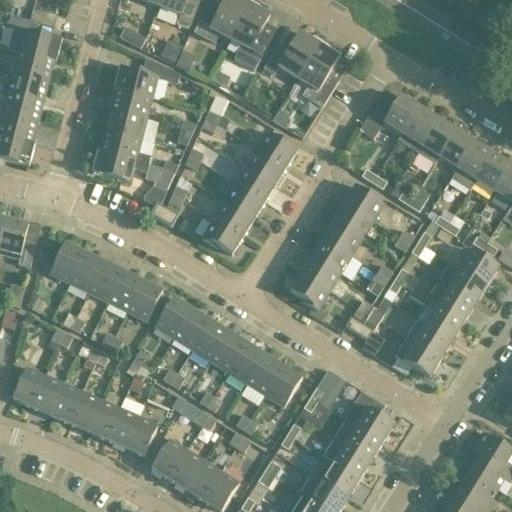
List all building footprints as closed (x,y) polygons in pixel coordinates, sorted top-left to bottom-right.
[(158,9),(162,0),(136,0),(137,0),(158,9)] [(187,32),(196,10),(185,5),(187,0),(162,0),(158,9),(179,18),(176,27),(187,32)] [(205,41),(209,32),(230,43),(248,7),(234,0),(225,0),(215,19),(205,14),(194,35),(205,41)] [(253,72),(275,31),(265,26),(269,18),(248,7),(230,43),(240,48),(233,62),(253,72)] [(54,30),(57,18),(33,11),(30,23),(33,24),(54,30)] [(31,35),(33,24),(30,23),(11,19),(10,18),(7,30),(22,34),(17,54),(54,64),(56,64),(62,43),(31,35)] [(140,52),(145,41),(124,31),(119,41),(140,52)] [(299,36),(285,58),(275,52),(262,72),(273,78),(278,70),(298,82),(319,48),(299,36)] [(167,46),(160,60),(174,66),(182,49),(172,44),(167,46)] [(335,89),(325,83),(339,61),(319,48),(298,82),(317,94),(312,103),(323,109),(335,89)] [(175,68),(187,74),(194,59),(183,53),(175,68)] [(12,75),(48,85),(54,64),(17,54),(12,75)] [(148,78),(119,70),(113,92),(115,92),(152,102),(152,101),(161,103),(166,85),(176,87),(179,77),(151,65),(148,78)] [(224,90),(230,81),(217,73),(211,82),(224,90)] [(6,96),(43,106),(48,85),(12,75),(6,96)] [(110,113),(146,123),(152,102),(115,92),(110,113)] [(1,117),(37,126),(43,106),(6,96),(1,117)] [(359,134),(373,142),(381,129),(399,139),(396,143),(398,144),(419,110),(400,99),(392,111),(379,102),(359,134)] [(287,115),(280,110),(271,125),(284,133),(289,124),(287,115)] [(416,155),(437,122),(419,110),(398,144),(416,155)] [(146,123),(110,113),(105,134),(141,143),(146,123)] [(220,120),(208,114),(204,123),(216,128),(220,120)] [(0,120),(0,139),(32,147),(37,126),(1,117),(0,120)] [(180,130),(183,132),(192,134),(195,127),(183,122),(180,130)] [(434,166),(438,160),(439,160),(455,133),(437,122),(416,155),(434,166)] [(216,128),(204,123),(201,131),(212,136),(216,128)] [(186,148),(187,149),(192,136),(191,136),(183,132),(180,131),(176,146),(186,148)] [(456,171),(450,181),(451,181),(474,145),(455,133),(439,160),(456,171)] [(152,146),(141,143),(105,134),(99,155),(147,167),(152,146)] [(256,153),(286,171),(297,153),(268,135),(256,153)] [(34,148),(32,147),(0,139),(0,162),(29,170),(34,148)] [(468,192),(475,183),(492,156),(474,145),(451,181),(468,192)] [(203,157),(191,152),(188,160),(200,166),(203,157)] [(286,171),(256,153),(246,170),(275,189),(286,171)] [(134,172),(145,175),(147,167),(99,155),(97,154),(91,176),(130,186),(134,172)] [(494,194),(510,168),(492,156),(475,183),(494,194)] [(200,166),(188,160),(184,169),(196,174),(200,166)] [(177,168),(165,163),(162,171),(173,176),(177,168)] [(511,206),(511,205),(511,168),(510,168),(494,194),(511,206)] [(275,189),(246,170),(235,188),(264,206),(275,189)] [(366,173),(361,180),(372,186),(376,179),(366,173)] [(382,192),(386,186),(376,179),(372,186),(382,192)] [(264,206),(235,188),(224,205),(253,223),(264,206)] [(144,197),(142,203),(154,209),(156,206),(159,207),(165,195),(152,189),(144,197)] [(343,207),(373,226),(384,208),(355,189),(343,207)] [(187,195),(175,190),(171,198),(183,203),(187,195)] [(402,196),(398,202),(408,209),(412,202),(402,196)] [(183,203),(171,198),(168,207),(180,212),(183,203)] [(418,215),(423,208),(412,202),(408,209),(418,215)] [(253,223),(224,205),(213,222),(243,240),(253,223)] [(159,207),(156,206),(154,209),(149,218),(171,230),(178,218),(159,207)] [(333,225),(362,243),(373,226),(343,207),(333,225)] [(438,220),(434,226),(444,233),(448,226),(438,220)] [(189,237),(195,227),(185,222),(179,231),(189,237)] [(243,240),(213,222),(201,242),(217,252),(218,250),(231,258),(243,240)] [(36,247),(24,244),(28,228),(5,223),(0,243),(0,253),(20,259),(17,268),(29,271),(36,247)] [(322,242),(351,260),(362,243),(333,225),(322,242)] [(454,239),(459,232),(448,226),(444,233),(454,239)] [(414,241),(403,234),(398,242),(409,248),(414,241)] [(431,240),(424,236),(418,246),(424,250),(431,240)] [(477,240),(472,247),(482,253),(487,246),(477,240)] [(311,259),(340,277),(351,260),(322,242),(311,259)] [(394,249),(404,256),(409,248),(398,242),(394,249)] [(69,287),(85,256),(65,246),(49,277),(69,287)] [(411,256),(418,260),(424,250),(418,246),(411,256)] [(493,259),(497,253),(487,246),(482,253),(493,259)] [(471,253),(460,272),(486,289),(498,270),(471,253)] [(89,297),(104,266),(85,256),(69,287),(89,297)] [(300,276),(329,295),(340,277),(311,259),(300,276)] [(460,272),(449,265),(437,284),(475,307),(486,289),(460,272)] [(108,306),(123,275),(104,266),(89,297),(108,306)] [(392,275),(381,268),(377,276),(388,283),(392,275)] [(408,277),(401,272),(395,283),(402,287),(408,277)] [(127,316),(142,285),(123,275),(108,306),(127,316)] [(329,295),(300,276),(289,294),(303,303),(301,305),(317,315),(329,295)] [(372,284),(383,291),(388,283),(377,276),(372,284)] [(388,293),(395,297),(402,287),(395,283),(388,293)] [(426,301),(437,308),(437,309),(464,326),(475,307),(437,284),(426,301)] [(142,285),(127,316),(147,326),(162,295),(142,285)] [(6,308),(18,311),(23,291),(11,288),(6,308)] [(45,305),(37,301),(31,313),(39,317),(45,305)] [(173,342),(192,313),(173,301),(154,330),(173,342)] [(374,311),(363,304),(358,312),(369,319),(369,318),(374,311)] [(425,327),(452,344),(464,326),(437,309),(425,327)] [(384,317),(374,311),(369,318),(380,324),(384,317)] [(369,319),(358,312),(353,319),(364,326),(365,324),(369,319)] [(192,354),(210,324),(192,313),(173,342),(192,354)] [(71,332),(76,321),(68,317),(63,328),(71,332)] [(365,324),(375,331),(380,324),(369,318),(369,319),(365,324)] [(345,329),(366,343),(372,333),(350,320),(345,329)] [(76,321),(71,332),(79,336),(84,325),(76,321)] [(210,365),(228,336),(210,324),(192,354),(210,365)] [(414,345),(441,362),(452,344),(425,327),(414,345)] [(47,349),(55,353),(58,347),(64,336),(55,332),(47,349)] [(58,347),(66,351),(71,340),(64,336),(58,347)] [(109,352),(115,340),(107,336),(101,348),(109,352)] [(228,376),(246,347),(228,336),(210,365),(228,376)] [(115,340),(109,352),(117,356),(123,344),(115,340)] [(441,362),(414,345),(406,340),(394,359),(429,381),(441,362)] [(246,388),(265,359),(246,347),(228,376),(246,388)] [(86,361),(93,364),(95,366),(100,354),(92,350),(86,361)] [(126,376),(134,380),(140,369),(147,358),(140,353),(126,376)] [(102,369),(108,358),(100,354),(95,366),(102,369)] [(265,399),(283,370),(265,359),(246,388),(265,399)] [(86,361),(83,368),(90,371),(93,364),(86,361)] [(140,369),(134,380),(141,385),(148,374),(140,369)] [(283,370),(265,399),(284,411),(302,382),(283,370)] [(31,411),(45,379),(26,371),(12,402),(31,411)] [(170,388),(177,377),(169,372),(162,383),(170,388)] [(177,377),(170,388),(178,393),(184,382),(177,377)] [(45,379),(31,411),(50,419),(64,387),(45,379)] [(143,386),(133,382),(128,392),(138,397),(143,386)] [(64,387),(50,419),(69,427),(82,395),(64,387)] [(323,395),(316,391),(310,401),(317,406),(323,395)] [(145,411),(167,416),(171,399),(149,394),(145,411)] [(82,395),(69,427),(87,435),(101,403),(82,395)] [(207,411),(213,400),(206,395),(199,406),(207,411)] [(343,421),(345,422),(344,423),(382,446),(394,427),(379,418),(384,410),(360,395),(343,421)] [(178,400),(171,411),(179,415),(185,405),(178,400)] [(213,400),(207,411),(214,416),(221,405),(213,400)] [(317,406),(310,401),(303,411),(310,416),(317,406)] [(101,403),(87,435),(106,443),(120,411),(101,403)] [(120,411),(106,443),(125,451),(138,420),(120,411)] [(200,414),(193,425),(202,430),(208,419),(200,414)] [(243,434),(250,423),(242,418),(236,429),(243,434)] [(202,430),(208,434),(215,423),(208,419),(202,430)] [(138,420),(125,451),(144,460),(158,428),(138,420)] [(250,423),(243,434),(251,438),(258,428),(250,423)] [(333,440),(344,447),(344,448),(370,465),(382,446),(344,423),(333,440)] [(299,444),(304,435),(293,428),(287,438),(294,442),(299,444)] [(236,451),(243,440),(233,434),(226,445),(236,451)] [(506,475),(506,474),(510,468),(506,466),(511,456),(511,453),(485,437),(474,455),(479,459),(480,458),(506,475)] [(294,442),(287,438),(281,448),(287,452),(294,442)] [(243,440),(236,451),(241,454),(248,444),(243,440)] [(169,483),(187,453),(169,442),(151,471),(169,483)] [(332,466),(359,483),(370,465),(344,448),(332,466)] [(186,493),(204,464),(187,453),(169,483),(186,493)] [(469,476),(497,493),(504,483),(507,485),(511,478),(506,474),(506,475),(480,458),(479,459),(469,476)] [(203,504),(221,475),(204,464),(186,493),(203,504)] [(264,475),(271,479),(277,469),(270,464),(264,475)] [(316,473),(316,479),(322,483),(321,484),(321,485),(348,501),(359,483),(332,466),(331,468),(326,464),(321,466),(316,473)] [(221,475),(203,504),(215,511),(223,511),(239,486),(221,475)] [(271,479),(264,475),(258,485),(264,489),(271,479)] [(458,493),(488,511),(490,511),(494,506),(490,504),(497,493),(469,476),(458,493)] [(299,496),(302,498),(323,511),(340,511),(348,501),(321,485),(321,484),(310,477),(299,496)] [(447,510),(450,511),(488,511),(458,493),(447,510)] [(323,511),(302,498),(292,511),(323,511)] [(241,511),(250,511),(254,505),(248,501),(241,511)]
